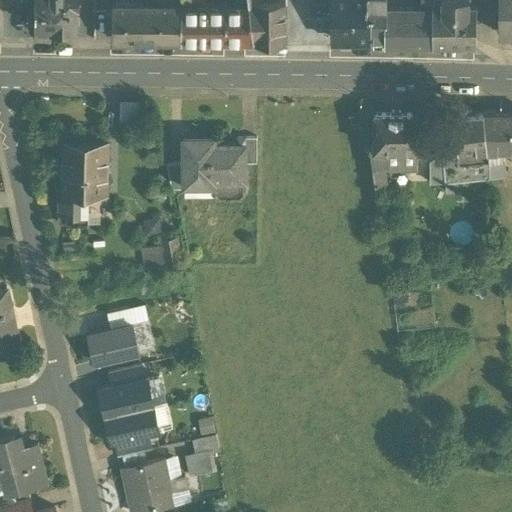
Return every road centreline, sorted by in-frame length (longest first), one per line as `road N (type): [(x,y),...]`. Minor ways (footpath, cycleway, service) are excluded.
road 1 (tertiary): [(511,79),(0,71)]
road 2 (residential): [(0,94),(62,391)]
road 3 (residential): [(62,391),(93,511)]
